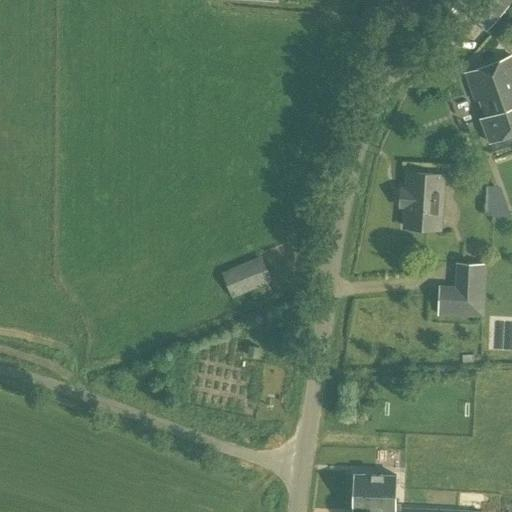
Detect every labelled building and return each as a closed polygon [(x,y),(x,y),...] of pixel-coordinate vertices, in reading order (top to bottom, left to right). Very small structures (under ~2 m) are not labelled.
[(501,0),(491,0),(477,17),(489,27),(508,6),(501,0)] [(511,55),(464,73),(474,100),(479,99),(485,116),(480,118),(488,143),(511,134),(511,55)] [(440,216),(443,176),(409,173),(408,189),(402,189),(401,206),(407,206),(405,227),(439,229),(440,216)] [(487,214),(508,213),(507,184),(486,185),(487,214)] [(232,297),(273,281),(262,256),(223,272),(232,297)] [(483,317),(485,292),(458,290),(439,289),(438,314),(483,317)] [(480,511),(481,511),(409,509),(399,509),(399,505),(395,505),(396,476),(384,476),(371,475),(355,475),(354,509),(370,510),(379,510),(379,511),(378,511),(480,511)]
